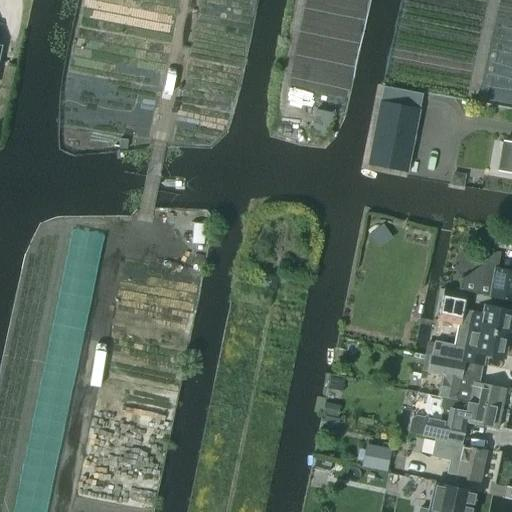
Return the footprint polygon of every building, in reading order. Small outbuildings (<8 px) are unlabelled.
[(368,165),(408,173),(422,95),(383,87),(368,165)] [(332,114),(314,110),(310,135),(327,138),(332,114)] [(119,140),(118,148),(127,149),(128,141),(119,140)] [(511,144),(503,143),(498,172),(511,174),(511,144)] [(463,188),(465,176),(452,174),(450,186),(463,188)] [(193,224),(191,244),(203,245),(205,225),(193,224)] [(511,240),(495,237),(493,247),(511,251),(511,250),(511,240)] [(484,251),(478,282),(468,280),(466,293),(490,298),(511,302),(511,272),(497,270),(500,254),(484,251)] [(436,323),(457,327),(507,337),(511,313),(511,311),(484,306),(482,315),(463,311),(466,295),(443,290),(436,323)] [(430,355),(432,355),(478,365),(481,366),(483,355),(503,359),(507,337),(457,327),(453,346),(433,342),(430,355)] [(444,375),(439,397),(494,409),(498,389),(475,385),(477,376),(476,376),(478,365),(432,355),(428,371),(444,375)] [(408,432),(412,433),(458,443),(463,422),(490,428),(494,409),(439,397),(427,394),(424,410),(427,414),(423,417),(415,415),(411,418),(408,432)] [(322,413),(336,416),(339,404),(325,401),(322,413)] [(322,416),(319,428),(333,431),(336,419),(322,416)] [(434,441),(431,457),(449,461),(446,474),(456,476),(456,477),(479,482),(485,452),(434,441)] [(361,468),(386,473),(391,449),(365,445),(361,468)] [(331,462),(315,459),(313,470),(329,474),(331,462)] [(472,511),(476,493),(434,484),(428,511),(420,509),(419,511),(472,511)]
